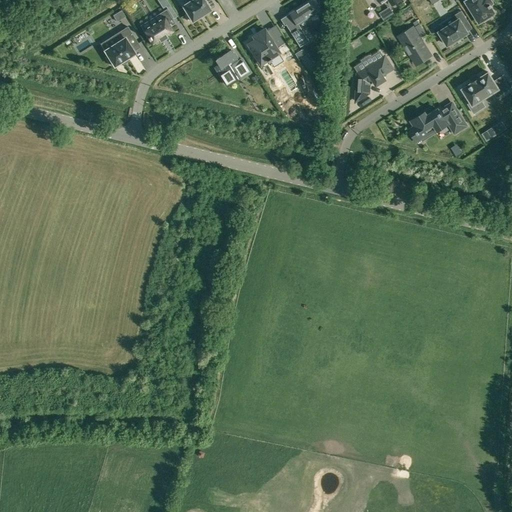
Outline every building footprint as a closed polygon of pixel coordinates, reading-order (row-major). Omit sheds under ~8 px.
[(166,0),(157,0),(163,8),(166,6),(174,18),(177,16),(166,0)] [(191,0),(183,5),(182,6),(187,13),(184,15),(188,21),(191,19),(192,21),(210,10),(205,1),(206,0),(191,0)] [(283,17),(287,23),(285,24),(299,47),(309,41),(297,23),(319,9),(319,0),(309,0),(290,13),(283,17)] [(465,0),(479,22),(483,20),(484,22),(492,17),(491,15),(495,13),(491,7),(492,6),(491,4),(493,3),(490,0),(465,0)] [(388,17),(394,13),(389,6),(384,10),(388,17)] [(170,26),(167,22),(172,19),(166,9),(161,13),(164,18),(144,30),(148,37),(147,37),(149,40),(150,39),(152,43),(158,39),(160,41),(167,37),(166,34),(168,33),(168,34),(173,31),(170,26)] [(439,32),(448,45),(455,40),(456,41),(456,40),(460,38),(461,38),(460,37),(468,33),(463,24),(468,21),(461,11),(452,17),(455,22),(439,32)] [(112,36),(117,43),(105,50),(108,56),(106,58),(111,65),(113,64),(114,65),(122,61),(127,58),(127,57),(135,53),(131,48),(138,43),(127,26),(112,36)] [(431,55),(416,32),(414,28),(408,31),(399,37),(404,44),(406,43),(406,44),(407,43),(414,54),(413,55),(412,56),(416,64),(418,63),(431,55)] [(268,61),(269,60),(271,59),(270,58),(278,53),(279,52),(276,48),(284,43),(280,36),(272,41),(265,31),(264,29),(258,33),(257,32),(257,33),(254,35),(253,35),(253,36),(255,39),(248,44),(260,64),(267,60),(268,61)] [(306,55),(302,48),(295,53),(298,60),(306,55)] [(235,54),(231,49),(217,59),(220,64),(215,67),(227,85),(232,82),(240,77),(241,78),(243,77),(250,72),(241,59),(241,58),(238,60),(236,57),(235,54)] [(377,85),(385,79),(382,75),(392,68),(385,56),(374,63),(373,61),(366,66),(367,68),(358,73),(356,101),(369,93),(369,83),(374,80),(377,85)] [(474,105),(480,100),(494,92),(497,97),(510,89),(502,76),(494,81),(489,73),(489,72),(479,78),(472,82),(472,83),(462,89),(468,97),(473,105),(474,105)] [(437,129),(437,130),(449,123),(455,133),(467,125),(452,103),(439,111),(438,109),(427,116),(425,113),(411,121),(417,131),(416,132),(418,134),(419,134),(422,138),(437,129)]
